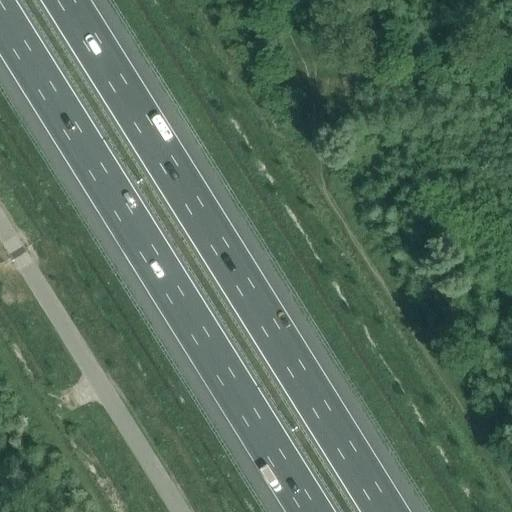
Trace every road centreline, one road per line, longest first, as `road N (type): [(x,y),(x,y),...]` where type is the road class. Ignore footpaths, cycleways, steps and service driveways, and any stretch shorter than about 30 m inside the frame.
road 1 (motorway): [(387,511),(67,0)]
road 2 (motorway): [(0,13),(310,511)]
road 3 (unclassified): [(176,511),(0,227)]
